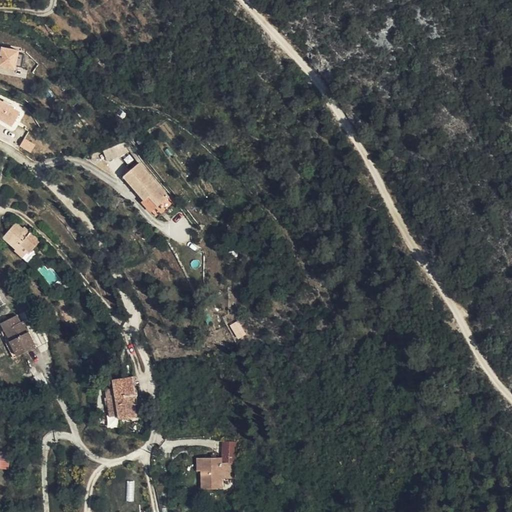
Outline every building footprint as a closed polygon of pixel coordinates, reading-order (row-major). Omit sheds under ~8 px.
[(0,67),(15,70),(19,50),(1,46),(0,50),(0,67)] [(0,99),(0,120),(11,128),(21,113),(0,99)] [(35,143),(38,139),(28,132),(25,136),(35,143)] [(19,146),(31,152),(35,144),(23,138),(19,146)] [(123,142),(103,150),(107,161),(128,153),(123,142)] [(122,184),(144,207),(150,201),(158,211),(169,201),(138,168),(122,184)] [(150,201),(144,207),(152,216),(158,211),(150,201)] [(23,237),(14,230),(3,245),(16,256),(15,258),(23,265),(27,259),(30,261),(34,257),(43,248),(26,235),(23,237)] [(27,259),(23,265),(30,270),(38,261),(34,257),(30,261),(27,259)] [(0,322),(0,339),(2,344),(1,345),(9,360),(27,350),(13,326),(10,327),(6,319),(0,322)] [(237,339),(246,334),(238,320),(229,325),(237,339)] [(0,339),(0,357),(4,363),(9,360),(1,345),(2,344),(0,339)] [(110,392),(114,418),(122,418),(123,422),(141,419),(138,397),(141,396),(138,379),(117,381),(118,390),(110,392)] [(237,467),(237,448),(225,448),(225,462),(225,465),(226,471),(237,471),(237,467)] [(0,468),(8,469),(10,454),(0,453),(0,468)] [(237,486),(237,471),(226,471),(225,465),(205,466),(206,498),(225,496),(225,486),(237,486)]
